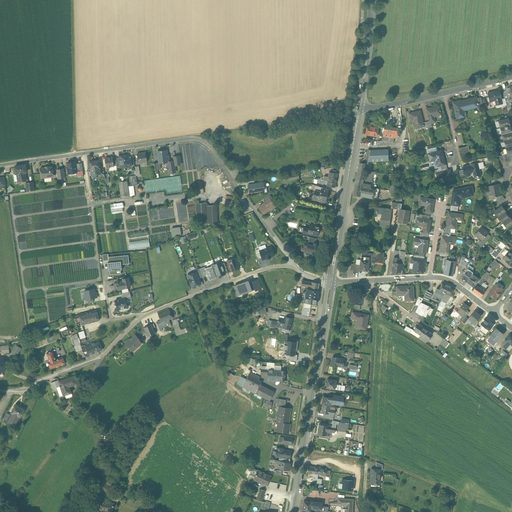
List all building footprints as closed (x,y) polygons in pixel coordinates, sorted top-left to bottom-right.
[(510,88),(507,88),(506,90),(506,91),(505,91),(504,92),(504,93),(503,93),(505,100),(506,103),(511,101),(511,96),(511,97),(510,88)] [(499,90),(488,93),(490,102),(495,100),(496,105),(502,103),(501,99),(502,99),(499,90)] [(460,101),(453,103),(457,118),(464,116),(463,110),(479,106),(477,99),(476,98),(460,102),(460,101)] [(439,106),(426,109),(429,121),(430,121),(431,123),(435,122),(434,117),(441,115),(440,111),(441,111),(441,110),(440,110),(439,106)] [(420,110),(409,113),(411,121),(413,121),(415,129),(423,126),(422,123),(423,123),(420,110)] [(508,118),(498,121),(500,127),(510,125),(508,118)] [(378,127),(367,125),(366,135),(377,136),(378,127)] [(510,125),(500,127),(501,134),(502,134),(511,132),(510,125)] [(398,128),(384,126),(383,136),(394,137),(394,136),(397,137),(398,128)] [(511,131),(511,132),(502,134),(504,141),(511,138),(511,131)] [(468,146),(460,148),(463,159),(471,157),(468,146)] [(388,149),(371,150),(368,150),(366,155),(364,158),(362,160),(359,162),(365,164),(366,164),(368,164),(368,162),(388,161),(388,149)] [(159,163),(167,162),(169,162),(169,161),(168,155),(167,155),(166,150),(157,151),(159,163)] [(436,152),(428,154),(430,162),(436,160),(437,166),(440,166),(445,165),(445,164),(443,156),(442,156),(440,151),(442,151),(442,150),(436,152)] [(145,153),(138,154),(137,154),(139,164),(139,163),(143,163),(143,162),(147,162),(147,157),(146,157),(145,153)] [(128,155),(119,156),(119,158),(120,167),(120,168),(132,166),(131,159),(129,160),(128,155)] [(169,162),(167,162),(168,172),(170,173),(175,172),(175,165),(181,165),(179,156),(173,157),(174,161),(169,161),(169,162)] [(113,157),(105,158),(106,168),(110,168),(110,167),(114,166),(113,157)] [(98,161),(90,162),(92,175),(93,175),(94,178),(97,177),(96,174),(100,174),(100,172),(98,161)] [(76,162),(67,163),(68,168),(67,168),(68,174),(77,173),(77,172),(76,167),(76,164),(76,162)] [(365,164),(359,162),(357,173),(363,175),(364,167),(366,167),(366,164),(365,164)] [(478,163),(462,167),(463,170),(464,175),(465,175),(473,173),(474,178),(481,177),(478,163)] [(25,165),(14,167),(16,174),(17,174),(18,182),(26,181),(25,172),(26,172),(25,165)] [(49,166),(45,167),(45,168),(40,169),(42,178),(54,176),(52,167),(49,167),(49,166)] [(64,169),(57,170),(58,179),(65,178),(64,169)] [(436,174),(437,179),(439,178),(439,179),(440,179),(440,178),(443,177),(445,186),(453,184),(450,170),(448,171),(436,174)] [(337,173),(329,172),(328,177),(324,176),(323,178),(336,180),(337,173)] [(336,180),(323,178),(323,181),(326,181),(326,180),(327,181),(327,185),(335,187),(336,180)] [(127,181),(118,182),(120,197),(129,196),(127,181)] [(248,184),(249,193),(265,190),(263,181),(248,184)] [(33,182),(26,183),(27,191),(34,190),(33,182)] [(361,185),(355,184),(353,195),(372,199),(372,198),(374,198),(374,197),(377,198),(379,189),(371,188),(371,185),(362,183),(362,185),(361,185)] [(499,184),(489,186),(489,189),(488,192),(490,193),(490,196),(493,195),(494,197),(495,197),(496,197),(500,196),(499,189),(500,188),(499,184)] [(472,187),(453,191),(451,205),(458,206),(460,206),(461,196),(466,194),(467,197),(473,195),(472,187)] [(327,192),(315,190),(314,194),(315,194),(314,198),(323,200),(326,200),(327,196),(326,195),(327,192)] [(500,196),(496,197),(498,204),(505,199),(502,195),(500,196)] [(426,198),(420,197),(419,204),(427,205),(426,212),(432,213),(434,200),(426,198)] [(265,203),(259,207),(264,214),(269,209),(270,210),(275,206),(270,199),(265,203)] [(207,203),(196,203),(197,225),(218,224),(217,205),(207,205),(207,203)] [(495,210),(494,211),(498,217),(505,212),(506,211),(502,206),(495,210)] [(391,210),(377,207),(376,213),(377,213),(383,214),(382,215),(381,215),(380,226),(381,225),(389,226),(391,210)] [(409,211),(401,209),(401,210),(400,210),(398,222),(407,224),(409,211)] [(505,212),(498,217),(497,217),(501,223),(502,223),(509,218),(505,212)] [(462,215),(449,213),(449,219),(447,218),(446,227),(451,228),(455,229),(457,220),(462,220),(462,215)] [(511,224),(511,219),(510,217),(509,218),(502,223),(506,228),(511,224)] [(422,218),(417,218),(416,224),(424,225),(423,232),(428,233),(429,233),(431,220),(429,220),(422,218)] [(320,227),(309,224),(308,229),(303,228),(302,232),(307,233),(307,234),(318,236),(320,227)] [(181,227),(171,228),(172,238),(182,237),(181,227)] [(488,233),(481,227),(475,235),(482,240),(487,234),(488,233)] [(131,236),(133,251),(153,247),(151,233),(131,236)] [(487,234),(482,240),(478,245),(481,247),(490,237),(487,234)] [(129,236),(102,239),(103,253),(131,250),(129,236)] [(450,236),(444,236),(443,240),(441,240),(439,253),(440,253),(447,254),(448,254),(450,242),(454,243),(455,237),(450,236)] [(428,240),(415,238),(414,244),(419,245),(418,252),(426,253),(428,240)] [(312,245),(308,244),(309,243),(305,242),(304,247),(307,248),(306,251),(311,252),(311,254),(315,254),(316,250),(315,250),(315,247),(316,248),(317,243),(316,242),(315,243),(313,242),(312,245)] [(502,250),(497,246),(491,255),(495,258),(502,250)] [(271,247),(259,251),(263,260),(267,258),(267,259),(271,258),(270,257),(274,255),(271,247)] [(374,254),(362,252),(361,260),(369,261),(371,261),(371,263),(375,263),(375,262),(383,263),(384,256),(383,256),(384,252),(374,251),(374,254)] [(511,254),(508,251),(503,258),(506,261),(505,261),(511,266),(511,253),(511,254)] [(124,262),(125,265),(133,264),(132,256),(113,258),(112,258),(113,264),(124,262)] [(236,257),(226,261),(230,272),(240,268),(239,264),(240,264),(238,260),(237,260),(236,257)] [(425,260),(411,258),(411,262),(414,263),(412,272),(417,272),(417,273),(418,272),(423,273),(423,270),(424,264),(425,260)] [(369,261),(361,260),(360,267),(359,270),(364,270),(363,271),(368,272),(368,270),(367,270),(369,261)] [(455,262),(446,260),(443,274),(453,276),(455,262)] [(494,269),(499,263),(495,260),(491,266),(494,269)] [(113,264),(110,264),(111,272),(114,272),(125,271),(125,265),(124,262),(113,264)] [(402,263),(393,262),(392,271),(400,272),(402,263)] [(206,269),(205,269),(208,275),(210,280),(222,275),(217,264),(206,269)] [(205,269),(206,269),(205,266),(199,269),(202,277),(208,275),(205,269)] [(197,271),(187,275),(191,287),(201,284),(197,271)] [(463,274),(459,281),(464,284),(468,278),(466,277),(463,274)] [(480,279),(472,274),(468,278),(464,284),(464,285),(469,288),(472,284),(475,286),(480,279)] [(475,286),(472,290),(481,297),(485,291),(479,287),(486,278),(482,275),(480,279),(475,286)] [(128,278),(123,279),(123,281),(117,283),(118,289),(130,286),(128,278)] [(319,283),(302,280),(301,286),(309,287),(308,289),(318,291),(319,283)] [(442,282),(439,290),(436,289),(437,288),(436,288),(432,298),(437,300),(437,299),(441,300),(440,302),(442,298),(448,285),(442,282)] [(494,285),(488,294),(495,298),(497,295),(497,296),(500,292),(501,290),(498,287),(499,286),(496,284),(494,285)] [(448,285),(442,298),(447,300),(448,300),(454,288),(448,285)] [(413,286),(397,287),(397,296),(406,295),(406,301),(414,301),(413,286)] [(86,299),(96,297),(95,288),(84,290),(86,299)] [(318,291),(308,289),(307,296),(306,296),(305,302),(316,304),(317,299),(318,293),(317,293),(318,291)] [(426,291),(423,298),(429,300),(432,293),(426,291)] [(115,300),(118,310),(128,307),(126,297),(115,300)] [(447,300),(442,298),(440,302),(439,305),(444,308),(444,307),(447,300)] [(431,307),(420,302),(415,312),(418,314),(422,316),(426,318),(431,307)] [(464,302),(457,311),(461,313),(456,319),(459,321),(460,320),(459,319),(463,315),(467,310),(469,307),(467,305),(466,305),(464,303),(464,302)] [(439,305),(430,325),(438,331),(453,311),(444,307),(444,308),(439,305)] [(380,308),(383,314),(386,316),(388,313),(385,311),(387,308),(383,306),(380,308)] [(171,308),(160,312),(164,320),(164,321),(168,320),(175,317),(171,308)] [(96,310),(79,315),(82,325),(99,320),(96,310)] [(463,315),(459,319),(460,320),(462,321),(466,316),(469,312),(467,310),(463,315)] [(468,318),(474,323),(480,315),(474,310),(468,318)] [(367,315),(352,312),(351,317),(358,318),(356,328),(366,330),(367,321),(366,321),(367,315)] [(488,316),(483,323),(484,324),(488,327),(489,328),(494,321),(488,316)] [(293,319),(285,317),(285,320),(279,318),(278,323),(276,323),(275,327),(278,328),(281,329),(281,328),(283,329),(282,331),(289,333),(293,319)] [(176,336),(188,333),(186,328),(181,329),(178,318),(172,320),(176,336)] [(164,321),(164,320),(158,322),(161,328),(170,325),(168,320),(164,321)] [(154,331),(151,324),(144,328),(147,334),(148,337),(155,334),(154,331)] [(426,329),(419,324),(414,330),(421,335),(426,329)] [(144,328),(136,336),(140,341),(147,334),(144,328)] [(503,333),(496,328),(490,335),(490,336),(487,340),(489,342),(490,341),(494,344),(496,341),(497,342),(503,333)] [(432,334),(426,329),(421,335),(427,340),(432,334)] [(79,332),(82,342),(87,341),(84,330),(79,332)] [(135,336),(130,340),(125,344),(133,352),(142,343),(140,341),(136,336),(135,336)] [(446,348),(450,343),(444,339),(440,343),(446,348)] [(297,361),(299,341),(287,340),(285,354),(289,354),(288,360),(297,361)] [(98,341),(92,344),(91,343),(84,346),(89,356),(102,350),(98,341)] [(21,348),(16,345),(11,353),(16,356),(21,348)] [(54,356),(48,358),(50,362),(48,362),(51,369),(65,364),(63,357),(56,360),(54,356)] [(340,358),(332,357),(332,358),(331,365),(342,367),(342,365),(343,365),(343,364),(344,360),(340,360),(340,358)] [(245,370),(238,384),(242,387),(250,372),(245,370)] [(274,370),(268,370),(268,375),(268,380),(285,381),(285,371),(274,370)] [(250,372),(242,387),(255,393),(260,385),(262,382),(259,380),(260,378),(250,372)] [(74,376),(59,381),(61,386),(57,387),(60,396),(71,392),(69,386),(77,383),(74,376)] [(336,380),(327,379),(327,382),(326,382),(326,385),(326,388),(334,389),(335,385),(336,380)] [(260,385),(255,393),(270,401),(274,392),(260,385)] [(342,397),(333,396),(333,398),(331,398),(331,403),(342,405),(343,400),(341,400),(342,397)] [(331,398),(324,397),(322,405),(330,406),(331,403),(331,398)] [(15,404),(10,414),(7,413),(4,419),(16,425),(24,409),(15,404)] [(330,406),(322,405),(321,413),(329,414),(334,415),(335,410),(334,410),(329,409),(330,407),(330,406)] [(277,423),(279,423),(288,424),(290,409),(279,407),(277,423)] [(290,425),(288,424),(279,423),(277,431),(288,433),(290,425)] [(332,426),(319,424),(318,434),(331,436),(332,430),(335,430),(335,427),(332,426)] [(293,438),(284,436),(284,438),(280,437),(280,439),(281,439),(281,442),(283,442),(283,443),(292,445),(293,438)] [(291,452),(283,450),(283,449),(277,448),(276,456),(281,457),(282,457),(290,458),(291,452)] [(361,461),(333,457),(331,468),(335,469),(335,471),(359,474),(361,461)] [(290,463),(279,461),(278,468),(289,470),(290,463)] [(318,468),(309,466),(307,473),(317,475),(318,468)] [(258,470),(252,468),(250,474),(255,477),(258,470)] [(327,469),(318,468),(317,475),(326,476),(326,471),(327,469)] [(376,469),(371,469),(370,484),(371,484),(371,486),(379,486),(379,484),(380,484),(381,470),(381,469),(376,469)] [(271,476),(258,470),(255,477),(254,479),(267,485),(271,476)] [(339,488),(353,490),(355,480),(342,478),(342,483),(340,483),(339,488)] [(112,487),(103,481),(98,487),(107,493),(112,487)] [(352,511),(353,500),(338,499),(338,505),(346,505),(345,511),(352,511)] [(112,511),(114,504),(101,501),(99,511),(98,511),(104,511),(108,511),(112,511)] [(311,502),(304,501),(302,509),(310,511),(311,508),(315,509),(315,511),(320,511),(321,506),(311,504),(311,502)]
